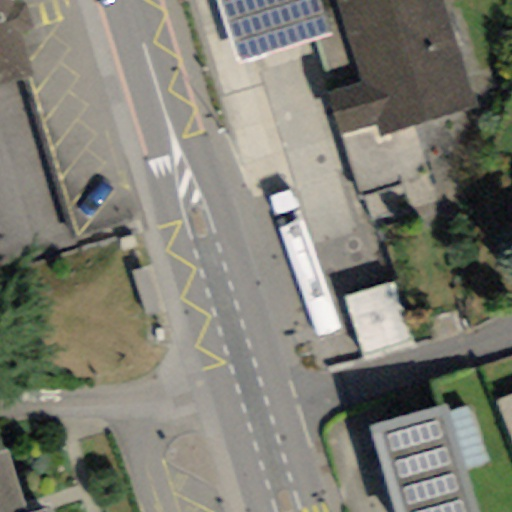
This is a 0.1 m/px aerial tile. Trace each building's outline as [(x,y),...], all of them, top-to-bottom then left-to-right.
[(6,0),(0,0),(0,93),(31,85),(6,0)] [(318,0),(212,0),(235,72),(331,41),(318,0)] [(439,0),(332,0),(362,93),(330,103),(343,145),(376,135),(379,144),(475,114),(439,0)] [(394,285),(344,300),(363,360),(412,344),(394,285)] [(511,400),(493,409),(511,453),(511,400)] [(475,511),(445,415),(368,439),(390,511),(475,511)] [(22,511),(7,466),(0,468),(0,511),(22,511)]
